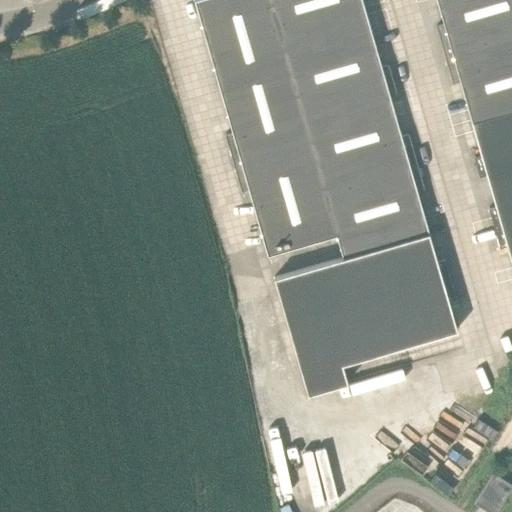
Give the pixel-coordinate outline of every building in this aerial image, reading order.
[(194,0),(219,85),(288,65),(284,49),(269,0),(194,0)] [(269,0),(284,49),(369,25),(362,0),(269,0)] [(500,249),(507,247),(511,263),(511,0),(436,0),(444,24),(436,26),(453,84),(460,82),(481,155),(474,157),(480,177),(487,175),(496,207),(489,209),(500,249)] [(381,66),(369,25),(284,49),(288,65),(304,118),(396,92),(388,64),(381,66)] [(225,135),(236,172),(313,150),(304,118),(288,65),(219,85),(232,133),(225,135)] [(397,93),(396,92),(304,118),(313,150),(323,187),(416,161),(408,133),(401,136),(389,95),(397,93)] [(268,255),(337,235),(323,187),(313,150),(236,172),(242,191),(249,189),(268,255)] [(337,235),(343,257),(343,258),(429,233),(417,191),(424,189),(416,161),(323,187),(337,235)] [(342,363),(457,330),(449,302),(456,300),(444,259),(437,261),(429,233),(343,258),(343,257),(274,277),(307,394),(347,383),(342,363)] [(474,502),(489,511),(496,511),(511,489),(511,483),(493,472),(474,502)]
